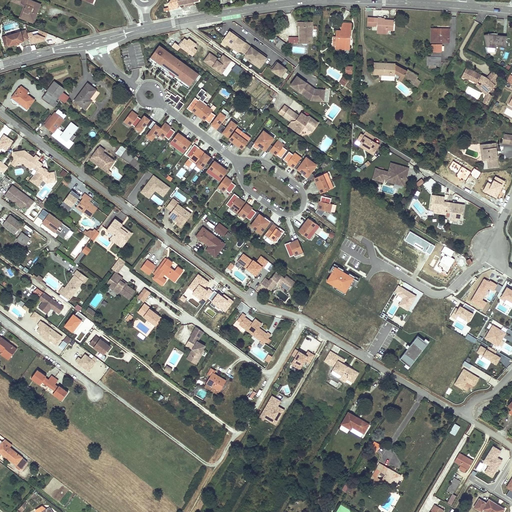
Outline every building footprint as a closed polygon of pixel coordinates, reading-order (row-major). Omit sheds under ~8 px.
[(26,6),(22,17),(33,22),(40,5),(28,0),(21,0),(20,3),(26,6)] [(178,5),(177,0),(171,0),(169,4),(170,10),(179,8),(178,5)] [(19,18),(33,24),(33,22),(22,17),(26,6),(20,3),(20,5),(24,7),(19,18)] [(372,16),(372,18),(365,17),(365,26),(371,26),(375,27),(375,29),(375,32),(385,33),(391,33),(392,20),(376,18),(376,17),(372,16)] [(301,34),(300,34),(300,43),(311,43),(311,22),(297,22),(297,27),(302,27),(301,34)] [(335,46),(349,46),(350,26),(341,26),(341,30),(341,32),(336,32),(336,37),(332,36),(331,45),(335,46)] [(448,42),(448,35),(448,29),(432,28),(431,41),(448,42)] [(32,33),(28,34),(30,44),(46,40),(48,34),(40,30),(38,35),(34,35),(33,34),(32,33)] [(26,31),(7,36),(9,45),(9,46),(15,44),(15,46),(20,45),(19,43),(24,42),(23,41),(28,40),(26,31)] [(226,44),(230,47),(238,36),(235,33),(234,34),(231,32),(229,31),(225,37),(224,39),(228,42),(226,44)] [(486,46),(491,47),(495,47),(496,44),(505,45),(506,35),(489,34),(484,34),(486,46)] [(238,36),(230,47),(233,49),(235,47),(239,50),(242,52),(248,45),(243,41),(240,39),(241,38),(238,36)] [(197,44),(189,38),(187,40),(184,38),(179,45),(175,42),(172,47),(177,51),(180,47),(193,56),(197,49),(194,48),(197,44)] [(275,46),(281,50),(286,44),(279,39),(275,45),(275,46)] [(199,73),(159,44),(150,55),(191,85),(199,73)] [(248,45),(242,52),(246,55),(250,58),(248,60),(252,63),(260,52),(257,49),(256,51),(253,49),(248,45)] [(427,56),(427,61),(427,65),(429,65),(436,65),(441,65),(441,51),(431,52),(431,56),(427,56)] [(261,66),(267,58),(265,57),(262,55),(263,54),(260,52),(252,63),(255,65),(257,63),(261,66)] [(210,53),(204,61),(217,71),(219,68),(223,70),(231,60),(224,54),(220,60),(210,53)] [(231,69),(230,68),(234,63),(232,62),(223,73),(226,75),(231,69)] [(281,65),(277,62),(275,65),(276,66),(274,68),(272,70),(280,76),(283,72),(285,73),(288,70),(281,65)] [(413,81),(413,82),(412,83),(415,85),(419,80),(416,79),(418,76),(409,70),(407,72),(396,65),(396,63),(374,62),(374,74),(396,75),(396,77),(403,80),(405,76),(413,81)] [(479,79),(481,80),(483,82),(480,84),(488,92),(495,85),(494,83),(500,77),(494,71),(490,75),(494,79),(491,81),(487,77),(486,79),(482,77),(483,74),(467,66),(462,75),(466,77),(467,76),(470,77),(478,82),(479,79)] [(316,90),(298,77),(291,86),(309,99),(320,100),(320,96),(325,97),(325,90),(316,90)] [(343,86),(347,81),(342,77),(339,82),(343,86)] [(479,79),(478,82),(477,84),(486,94),(484,97),(489,100),(491,95),(488,92),(480,84),(483,82),(481,80),(479,79)] [(58,97),(60,95),(64,89),(54,82),(48,90),(58,97)] [(89,98),(92,94),(95,90),(87,83),(74,100),(85,109),(92,100),(89,98)] [(28,92),(20,86),(18,88),(26,94),(28,92)] [(27,108),(33,100),(26,94),(18,88),(12,96),(27,108)] [(205,120),(205,119),(210,122),(215,114),(211,111),(213,109),(210,108),(206,105),(207,104),(203,101),(207,96),(203,94),(205,91),(202,89),(198,94),(201,97),(199,99),(198,99),(195,96),(187,107),(192,111),(192,110),(193,109),(196,111),(195,113),(201,117),(205,120)] [(58,97),(48,90),(42,97),(49,103),(53,98),(56,100),(58,97)] [(168,97),(177,103),(180,100),(182,97),(178,94),(176,96),(172,93),(170,95),(168,94),(166,96),(168,97)] [(53,98),(49,103),(55,107),(58,103),(56,100),(53,98)] [(183,105),(184,103),(180,100),(177,103),(174,107),(179,111),(183,105)] [(297,116),(288,109),(282,117),(289,122),(290,127),(294,126),(298,130),(302,125),(309,131),(316,122),(308,116),(306,117),(300,112),(297,116)] [(55,112),(64,119),(66,117),(57,110),(55,112)] [(134,112),(131,110),(123,120),(130,125),(131,123),(135,126),(141,118),(137,115),(136,116),(133,114),(134,113),(134,112)] [(224,125),(221,123),(226,115),(221,111),(212,124),(215,127),(217,127),(216,128),(222,133),(223,132),(228,136),(237,124),(232,120),(227,127),(224,125)] [(64,119),(55,112),(45,126),(53,133),(57,128),(64,119)] [(142,117),(141,118),(135,126),(135,127),(140,131),(145,124),(148,126),(153,120),(150,118),(149,119),(147,121),(142,117)] [(156,123),(153,120),(148,126),(151,128),(146,135),(151,139),(157,132),(159,130),(154,126),(156,123)] [(77,127),(71,122),(64,133),(57,128),(53,133),(52,135),(69,148),(73,142),(69,138),(77,127)] [(161,127),(159,130),(157,132),(163,137),(165,135),(169,139),(175,131),(170,127),(170,128),(167,126),(167,125),(168,124),(165,122),(161,127)] [(244,147),(251,138),(244,133),(237,128),(230,137),(234,139),(233,141),(239,146),(240,144),(244,147)] [(376,136),(366,131),(364,135),(361,133),(358,139),(362,142),(361,142),(369,147),(367,149),(374,154),(380,144),(373,140),(376,136)] [(170,142),(176,147),(184,136),(181,134),(180,136),(176,133),(170,142)] [(260,146),(267,137),(262,133),(255,142),(260,146)] [(13,140),(4,134),(0,140),(0,148),(2,150),(3,148),(6,150),(13,140)] [(269,134),(267,137),(260,146),(265,150),(266,149),(269,152),(270,150),(274,146),(270,143),(275,138),(269,134)] [(188,139),(184,136),(176,147),(183,152),(190,143),(186,141),(188,139)] [(288,149),(283,146),(285,144),(278,139),(274,146),(270,150),(274,152),(275,151),(278,153),(278,154),(282,157),(288,149)] [(499,165),(495,140),(485,142),(485,146),(483,146),(483,151),(480,151),(481,159),(487,158),(488,166),(499,165)] [(198,148),(199,147),(194,143),(186,154),(189,157),(185,163),(189,166),(192,161),(196,164),(203,155),(205,153),(201,150),(200,151),(197,149),(198,148)] [(135,155),(126,148),(125,151),(133,157),(135,155)] [(108,169),(114,161),(103,153),(98,149),(92,158),(108,169)] [(33,167),(39,160),(40,157),(37,155),(35,157),(28,152),(27,153),(24,150),(14,152),(15,159),(19,162),(22,161),(32,169),(33,167)] [(135,167),(139,161),(133,157),(125,151),(121,156),(135,167)] [(299,161),(302,157),(295,152),(294,154),(290,151),(284,159),(288,162),(289,161),(292,164),(291,165),(294,168),(295,167),(299,161)] [(196,164),(195,165),(201,169),(206,162),(209,164),(213,158),(210,156),(208,158),(203,155),(196,164)] [(311,162),(312,162),(313,161),(307,157),(302,163),(299,161),(295,167),(303,173),(311,162)] [(108,169),(92,158),(90,160),(106,172),(108,169)] [(39,174),(35,175),(33,178),(41,184),(44,179),(48,182),(57,181),(56,172),(50,172),(47,170),(47,171),(45,170),(45,169),(42,166),(44,164),(39,160),(33,167),(35,168),(38,171),(40,172),(39,174)] [(206,170),(213,176),(221,165),(218,162),(216,164),(213,161),(206,170)] [(471,172),(453,161),(449,168),(457,173),(456,176),(466,182),(470,175),(477,180),(482,173),(473,168),(471,172)] [(312,172),(317,166),(312,162),(311,162),(303,173),(308,177),(308,178),(311,180),(315,174),(312,172)] [(392,164),(389,172),(377,169),(374,178),(383,181),(384,178),(388,179),(387,182),(396,184),(405,187),(408,173),(402,171),(403,167),(392,164)] [(224,167),(221,165),(213,176),(220,181),(227,171),(223,169),(224,167)] [(331,180),(328,172),(317,177),(319,181),(317,181),(320,189),(322,188),(324,192),(334,188),(331,180)] [(148,179),(141,189),(146,193),(147,192),(150,194),(154,189),(162,195),(168,186),(153,175),(149,180),(148,179)] [(506,181),(495,175),(491,183),(488,181),(482,191),(497,199),(506,181)] [(229,178),(226,176),(218,187),(224,191),(226,190),(230,193),(231,191),(236,185),(231,181),(231,182),(228,180),(228,179),(229,178)] [(415,182),(418,186),(424,182),(422,178),(415,182)] [(22,208),(24,206),(28,209),(33,202),(29,199),(12,186),(5,196),(22,208)] [(81,195),(73,188),(61,204),(70,210),(77,201),(80,203),(82,200),(79,198),(81,195)] [(82,200),(81,201),(80,203),(86,208),(84,211),(91,216),(95,211),(98,206),(89,200),(92,196),(86,192),(83,195),(85,197),(82,200)] [(239,197),(234,193),(226,204),(230,207),(229,208),(236,214),(245,202),(242,200),(241,201),(238,199),(239,197)] [(444,196),(431,195),(429,210),(431,210),(432,211),(445,212),(449,212),(448,215),(457,216),(462,217),(463,203),(447,202),(444,201),(444,196)] [(332,198),(323,196),(322,201),(321,205),(320,205),(319,209),(316,212),(322,217),(327,211),(331,212),(333,204),(331,203),(332,198)] [(45,208),(47,205),(46,204),(39,199),(38,201),(40,202),(39,204),(45,208)] [(177,223),(176,224),(180,227),(191,214),(172,199),(165,208),(171,212),(170,213),(179,220),(177,223)] [(249,206),(246,203),(238,214),(245,219),(246,217),(250,220),(252,217),(256,212),(252,209),(251,210),(248,207),(249,206)] [(71,229),(43,209),(38,217),(44,221),(43,223),(64,238),(71,229)] [(257,211),(256,212),(252,217),(255,219),(250,226),(255,230),(256,230),(264,218),(259,214),(260,213),(257,211)] [(179,220),(170,213),(168,216),(177,223),(179,220)] [(14,234),(18,229),(22,224),(10,215),(3,225),(14,234)] [(264,218),(256,230),(261,233),(265,227),(268,230),(269,229),(273,224),(274,223),(265,217),(264,218)] [(115,219),(111,223),(129,236),(132,233),(127,229),(125,231),(119,226),(120,225),(121,224),(115,219)] [(307,221),(304,225),(315,233),(320,226),(311,219),(308,222),(307,221)] [(129,236),(111,223),(107,229),(113,234),(111,237),(119,243),(124,237),(127,239),(129,236)] [(223,235),(225,232),(227,230),(218,223),(214,229),(223,235)] [(268,230),(264,235),(271,241),(272,240),(276,242),(284,231),(279,228),(278,230),(275,228),(276,226),(273,224),(269,229),(268,230)] [(315,233),(304,225),(302,228),(303,229),(301,232),(310,239),(315,233)] [(222,241),(203,227),(196,236),(209,246),(206,250),(213,255),(222,241)] [(91,239),(97,231),(95,230),(93,231),(90,231),(88,233),(86,231),(84,233),(85,234),(91,239)] [(29,242),(28,242),(27,241),(29,238),(21,232),(15,240),(23,246),(26,242),(28,244),(29,242)] [(435,246),(410,232),(405,240),(430,255),(435,246)] [(110,238),(121,247),(127,239),(124,237),(119,243),(111,237),(110,238)] [(296,243),(292,245),(292,243),(291,242),(286,244),(291,257),(295,255),(295,257),(304,253),(299,240),(295,241),(296,243)] [(222,241),(213,255),(216,258),(226,245),(222,241)] [(455,251),(444,246),(440,254),(443,256),(438,266),(443,268),(442,271),(447,274),(455,259),(452,257),(455,251)] [(91,250),(86,247),(76,261),(78,263),(85,254),(87,255),(91,250)] [(240,263),(246,255),(243,253),(237,261),(240,263)] [(255,274),(262,266),(263,267),(268,260),(261,255),(256,262),(253,259),(252,260),(246,255),(240,263),(247,268),(247,267),(250,269),(250,270),(255,274)] [(166,257),(158,268),(160,270),(168,259),(166,257)] [(172,262),(168,259),(160,270),(154,278),(162,285),(166,280),(162,277),(165,273),(175,281),(183,271),(178,267),(175,271),(169,267),(172,262)] [(117,272),(124,264),(118,260),(117,260),(111,268),(117,272)] [(148,274),(151,270),(154,266),(146,260),(140,268),(148,274)] [(354,279),(336,268),(327,283),(345,294),(354,279)] [(73,275),(74,276),(65,288),(62,291),(70,297),(82,282),(84,283),(87,278),(77,270),(73,275)] [(121,278),(114,272),(107,280),(111,283),(108,287),(116,294),(118,291),(128,299),(134,292),(120,281),(121,278)] [(295,282),(287,275),(285,278),(276,272),(270,280),(266,286),(271,290),(278,282),(289,290),(295,282)] [(209,282),(198,273),(188,287),(194,291),(193,293),(201,298),(202,297),(206,300),(208,297),(213,292),(209,288),(207,290),(205,288),(209,282)] [(36,276),(34,278),(44,285),(45,284),(40,280),(42,278),(37,274),(36,276)] [(266,286),(270,280),(266,277),(261,283),(266,286)] [(490,282),(484,278),(471,302),(483,309),(487,303),(483,300),(489,288),(495,291),(499,284),(491,280),(490,282)] [(65,288),(62,286),(58,292),(68,300),(70,297),(62,291),(65,288)] [(417,296),(399,286),(395,293),(404,299),(401,305),(410,310),(417,296)] [(151,293),(145,288),(140,294),(146,299),(151,293)] [(511,290),(507,288),(500,300),(511,306),(511,290)] [(43,293),(38,289),(34,294),(39,298),(43,293)] [(214,290),(213,292),(208,297),(225,310),(232,301),(224,294),(223,296),(214,290)] [(43,293),(39,298),(43,301),(38,307),(46,313),(51,307),(59,313),(63,308),(43,293)] [(149,308),(143,303),(136,313),(152,325),(158,317),(148,309),(149,308)] [(467,327),(476,310),(465,304),(462,309),(457,306),(450,317),(467,327)] [(89,307),(86,311),(93,317),(96,313),(89,307)] [(40,316),(35,312),(30,318),(36,322),(40,316)] [(131,316),(127,314),(123,320),(126,323),(131,316)] [(82,321),(74,315),(65,327),(73,333),(82,321)] [(259,327),(259,326),(252,321),(250,325),(242,320),(243,319),(240,316),(236,321),(239,324),(238,325),(240,326),(260,340),(259,342),(263,344),(264,343),(265,341),(268,337),(270,334),(267,332),(266,333),(259,327)] [(158,317),(152,325),(155,327),(162,319),(158,317)] [(37,330),(40,333),(50,340),(56,344),(61,336),(43,322),(40,326),(37,330)] [(507,333),(493,326),(485,339),(499,347),(507,333)] [(365,336),(370,340),(376,330),(370,327),(365,336)] [(85,335),(81,332),(77,339),(81,341),(85,335)] [(40,333),(39,334),(49,342),(50,340),(40,333)] [(110,345),(96,334),(89,343),(104,353),(110,345)] [(3,356),(5,353),(11,357),(18,349),(0,335),(0,350),(2,352),(1,354),(3,356)] [(71,339),(67,336),(59,347),(64,350),(71,339)] [(411,367),(428,343),(419,336),(410,347),(408,350),(401,359),(411,367)] [(201,341),(194,337),(187,346),(194,351),(189,359),(198,365),(207,352),(205,351),(207,347),(200,343),(201,341)] [(501,355),(481,345),(476,355),(488,362),(496,365),(501,355)] [(295,349),(292,355),(295,357),(291,364),(300,369),(305,361),(308,363),(313,355),(308,351),(305,355),(295,349)] [(346,361),(331,351),(324,361),(335,368),(334,370),(343,376),(340,379),(345,383),(347,380),(353,383),(359,374),(351,370),(351,371),(348,369),(348,368),(343,364),(346,361)] [(79,363),(78,364),(89,371),(95,362),(97,359),(93,356),(92,358),(90,356),(89,357),(85,355),(81,360),(79,358),(76,361),(79,363)] [(46,375),(37,368),(29,379),(39,386),(41,383),(48,388),(55,393),(53,396),(63,403),(70,394),(60,386),(59,388),(55,385),(58,381),(55,378),(52,376),(48,380),(45,378),(46,375)] [(226,379),(219,375),(212,372),(213,369),(211,368),(203,381),(205,382),(219,390),(226,379)] [(479,378),(464,369),(455,385),(463,390),(467,383),(474,387),(479,378)] [(343,376),(334,370),(331,374),(340,379),(343,376)] [(203,386),(217,394),(219,390),(205,382),(203,386)] [(281,400),(272,395),(260,416),(269,421),(278,406),(281,400)] [(278,406),(269,421),(276,424),(284,409),(278,406)] [(352,426),(358,429),(363,432),(368,424),(349,413),(342,423),(351,428),(352,426)] [(16,453),(9,447),(12,444),(5,439),(2,442),(0,444),(0,451),(21,469),(27,462),(22,458),(16,453)] [(375,452),(379,445),(373,442),(369,449),(375,452)] [(493,477),(503,460),(497,457),(501,450),(499,449),(493,446),(485,460),(490,463),(485,472),(493,477)] [(471,461),(468,460),(465,458),(466,457),(460,453),(455,461),(459,464),(466,468),(467,469),(471,461)] [(378,474),(383,466),(379,464),(373,476),(381,481),(384,477),(378,474)] [(391,491),(395,484),(400,476),(383,466),(378,474),(384,477),(381,481),(373,476),(363,492),(372,497),(380,485),(391,491)] [(41,468),(40,471),(47,477),(49,474),(41,468)] [(450,484),(456,488),(460,480),(455,477),(450,484)] [(483,511),(484,510),(485,509),(489,511),(501,511),(504,508),(489,499),(486,503),(479,498),(474,506),(483,511)]
